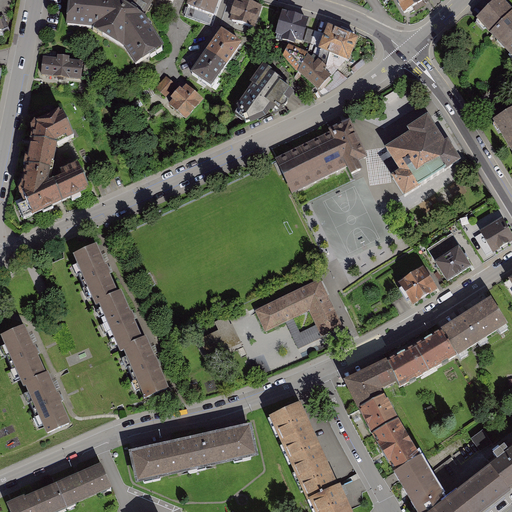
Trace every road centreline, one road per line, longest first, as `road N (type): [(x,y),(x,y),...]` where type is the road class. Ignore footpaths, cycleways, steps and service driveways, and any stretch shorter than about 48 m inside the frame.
road 1 (residential): [(408,53),(319,117),(0,258)]
road 2 (residential): [(0,485),(99,438),(239,404),(320,371)]
road 3 (residential): [(320,371),(511,262)]
road 4 (residential): [(408,53),(511,203)]
road 5 (residential): [(0,167),(33,0)]
road 6 (residential): [(320,371),(390,511)]
